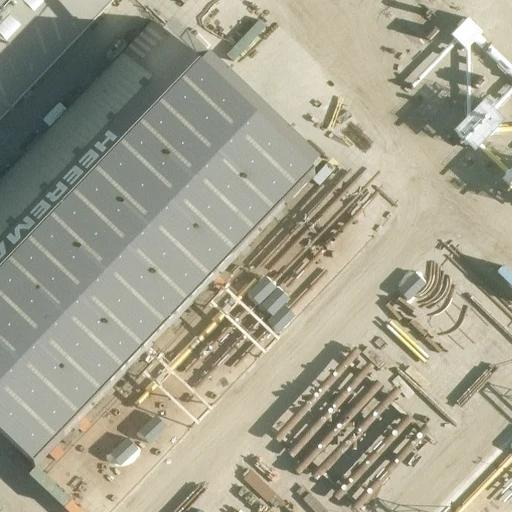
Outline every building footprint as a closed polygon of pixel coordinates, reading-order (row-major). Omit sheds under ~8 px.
[(0,0),(0,117),(111,0),(0,0)] [(235,25),(242,16),(224,1),(216,10),(235,25)] [(151,21),(0,179),(0,434),(34,467),(313,176),(304,168),(313,159),(314,159),(312,157),(311,158),(275,124),(272,127),(236,92),(234,94),(198,60),(195,63),(151,21)] [(361,246),(378,227),(325,179),(298,209),(327,235),(315,248),(313,246),(308,251),(328,269),(354,240),(361,246)] [(271,265),(244,294),(275,323),(310,285),(292,268),(313,245),(286,220),(256,252),(271,265)] [(448,258),(463,273),(486,249),(471,234),(448,258)] [(478,289),(490,283),(480,265),(468,271),(478,289)] [(206,313),(170,350),(198,378),(234,341),(206,313)] [(136,372),(117,392),(135,408),(153,388),(136,372)] [(166,401),(161,406),(176,422),(181,417),(166,401)] [(219,447),(206,461),(218,472),(231,457),(219,447)] [(103,493),(130,465),(118,453),(91,481),(103,493)]
